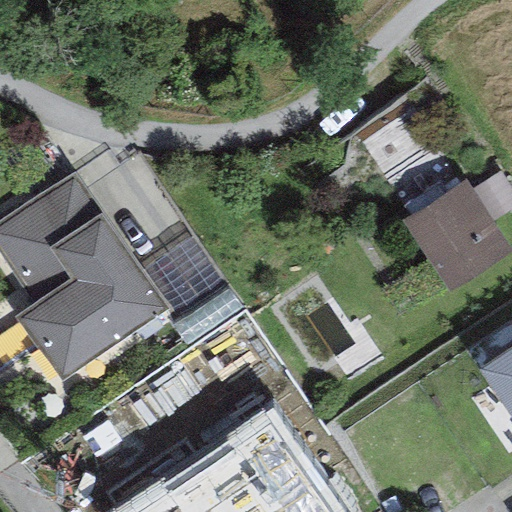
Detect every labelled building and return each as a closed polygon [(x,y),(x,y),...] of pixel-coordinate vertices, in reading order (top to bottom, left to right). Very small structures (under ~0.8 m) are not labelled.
[(511,191),(500,172),(472,190),(493,222),(511,209),(511,191)] [(75,174),(0,222),(0,255),(33,304),(13,317),(61,382),(169,309),(142,270),(75,174)] [(464,180),(401,222),(450,294),(511,251),(511,250),(493,222),(472,190),(464,180)] [(191,237),(142,270),(169,309),(176,319),(224,287),(191,237)] [(511,348),(478,371),(511,421),(511,348)] [(118,511),(343,511),(274,408),(118,511)]
